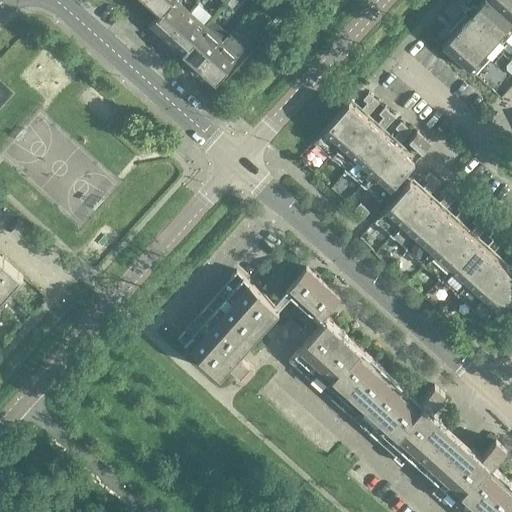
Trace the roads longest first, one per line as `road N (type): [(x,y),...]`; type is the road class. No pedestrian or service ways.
road 1 (tertiary): [(0,431),(239,160)]
road 2 (residential): [(278,196),(488,389)]
road 3 (residential): [(239,160),(52,0)]
road 4 (tertiary): [(239,160),(385,0)]
road 5 (residential): [(404,482),(282,373)]
road 6 (residential): [(173,317),(278,196)]
road 7 (residential): [(404,482),(488,389)]
